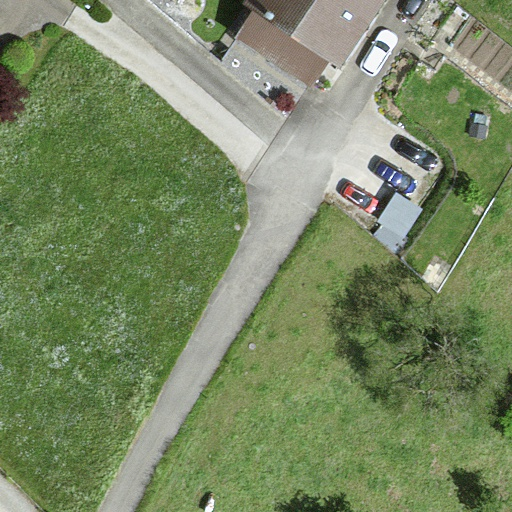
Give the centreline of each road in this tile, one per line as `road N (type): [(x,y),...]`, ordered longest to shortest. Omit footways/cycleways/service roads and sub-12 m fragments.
road 1 (residential): [(119,511),(307,140)]
road 2 (residential): [(307,140),(138,0)]
road 3 (residential): [(307,140),(406,0)]
